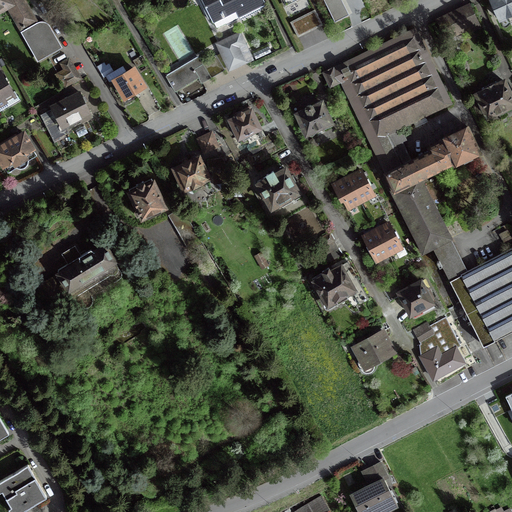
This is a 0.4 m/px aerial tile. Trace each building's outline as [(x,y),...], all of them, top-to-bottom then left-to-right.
[(61,49),(49,27),(46,24),(43,23),(40,22),(36,23),(22,0),(0,0),(0,11),(7,8),(20,30),(22,29),(39,60),(60,48),(60,49),(61,49)] [(201,0),(216,29),(238,17),(237,15),(263,2),(264,4),(262,0),(201,0)] [(341,0),(322,0),(335,24),(349,17),(341,0)] [(511,0),(489,0),(499,20),(511,14),(511,0)] [(479,28),(469,6),(437,21),(445,39),(466,28),(469,33),(479,28)] [(314,10),(290,22),(298,37),(322,25),(314,10)] [(352,78),(341,83),(385,174),(411,162),(396,131),(451,104),(414,30),(345,63),(352,78)] [(217,58),(216,56),(208,61),(216,74),(223,69),(222,67),(226,65),(229,70),(245,63),(238,47),(234,49),(231,43),(219,49),(222,55),(217,58)] [(268,47),(259,51),(262,57),(270,53),(268,47)] [(71,67),(58,75),(66,89),(80,80),(68,61),(68,60),(67,60),(71,67)] [(198,78),(201,83),(216,74),(208,61),(193,70),(190,65),(167,79),(174,92),(198,78)] [(339,83),(339,84),(341,83),(352,78),(345,63),(332,69),(339,83)] [(103,65),(98,68),(103,77),(109,74),(103,65)] [(114,81),(124,99),(143,87),(133,69),(114,81)] [(323,74),(330,87),(339,83),(332,69),(323,74)] [(12,94),(0,73),(0,111),(8,107),(5,101),(6,98),(12,94)] [(511,105),(511,99),(503,82),(476,95),(487,118),(495,114),(498,116),(506,113),(506,109),(511,105)] [(78,117),(81,122),(91,117),(84,103),(85,103),(83,98),(82,98),(79,93),(67,100),(66,98),(59,102),(60,103),(50,108),(52,110),(40,116),(53,141),(64,135),(62,131),(72,126),(69,121),(78,117)] [(314,131),(330,123),(321,104),(310,109),(308,108),(307,108),(305,110),(305,111),(297,115),(307,136),(310,137),(313,136),(314,134),(314,131)] [(259,128),(250,111),(247,113),(245,109),(235,114),(237,117),(230,121),(238,139),(239,138),(243,142),(246,141),(248,145),(264,137),(259,128)] [(391,192),(423,252),(432,248),(449,239),(419,180),(453,163),(454,165),(479,153),(467,128),(442,140),(443,142),(429,149),(430,152),(411,162),(385,174),(393,191),(391,192)] [(204,153),(217,147),(211,133),(197,140),(204,153)] [(26,165),(27,161),(36,156),(23,134),(0,148),(0,161),(7,173),(16,168),(20,169),(24,168),(26,165)] [(222,159),(208,161),(208,167),(203,170),(198,158),(173,170),(183,190),(190,187),(191,190),(194,191),(201,188),(202,185),(201,182),(208,179),(204,170),(208,168),(209,171),(212,171),(213,181),(227,180),(230,178),(222,159)] [(266,176),(256,182),(271,208),(279,203),(281,207),(291,202),(289,198),(297,193),(284,170),(274,175),(272,172),(265,175),(266,176)] [(360,171),(348,177),(362,204),(368,201),(367,199),(373,195),(368,186),(370,185),(367,179),(365,180),(360,171)] [(355,207),(362,204),(348,177),(333,185),(341,200),(343,199),(348,208),(354,205),(355,207)] [(164,208),(151,179),(128,190),(137,210),(134,213),(136,217),(140,217),(141,219),(164,208)] [(182,210),(170,217),(189,251),(202,243),(182,210)] [(388,224),(375,230),(389,257),(395,254),(394,251),(401,248),(396,239),(398,238),(395,232),(393,233),(388,224)] [(383,260),(389,257),(375,230),(363,237),(368,246),(366,247),(369,253),(371,252),(376,261),(382,258),(383,260)] [(329,234),(318,240),(322,247),(333,241),(329,234)] [(511,248),(466,272),(449,239),(432,248),(438,261),(436,262),(439,268),(441,267),(482,346),(511,330),(511,248)] [(327,263),(341,255),(333,241),(322,247),(311,254),(314,260),(323,255),(327,263)] [(104,246),(94,253),(90,250),(80,256),(57,271),(58,275),(59,277),(55,279),(54,277),(37,287),(48,305),(64,295),(58,285),(62,282),(72,298),(109,276),(109,275),(112,276),(114,275),(117,272),(117,268),(114,263),(114,262),(104,246)] [(260,253),(254,257),(261,269),(267,266),(260,253)] [(360,284),(359,283),(347,262),(330,272),(328,268),(321,272),(322,273),(311,279),(327,306),(336,301),(337,304),(347,298),(349,303),(353,307),(368,299),(360,284)] [(414,318),(434,307),(430,299),(432,298),(427,289),(425,290),(420,281),(412,285),(412,284),(405,287),(406,289),(399,292),(410,314),(411,313),(414,318)] [(421,357),(420,357),(433,379),(463,363),(455,349),(461,346),(445,318),(428,327),(434,336),(421,344),(426,352),(420,355),(421,357)] [(434,336),(428,327),(426,323),(413,331),(421,344),(434,336)] [(392,352),(393,353),(394,352),(393,351),(382,332),(365,341),(364,341),(359,344),(359,345),(353,348),(361,361),(358,362),(361,367),(359,368),(361,371),(363,373),(366,373),(369,373),(372,371),(373,369),(373,366),(373,364),(392,352)] [(486,405),(503,436),(511,431),(511,413),(502,396),(486,405)] [(383,479),(387,477),(380,462),(366,470),(373,483),(350,495),(358,511),(385,511),(397,506),(383,479)] [(27,465),(0,481),(0,489),(13,511),(20,511),(46,497),(27,465)] [(327,511),(328,510),(320,496),(297,510),(297,511),(327,511)]
